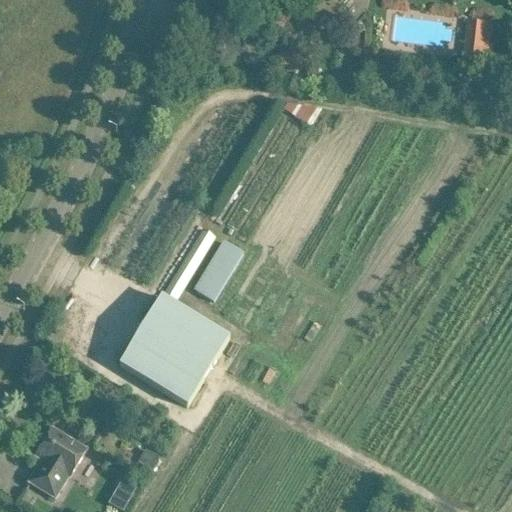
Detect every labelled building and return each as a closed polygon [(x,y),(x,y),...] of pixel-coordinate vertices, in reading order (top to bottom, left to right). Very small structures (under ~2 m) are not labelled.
[(487,66),(491,26),(467,23),(463,63),(487,66)] [(278,58),(277,71),(304,74),(305,62),(278,58)] [(351,65),(348,82),(359,84),(363,68),(351,65)] [(328,123),(334,108),(303,94),(296,109),(328,123)] [(207,288),(229,300),(259,248),(237,236),(207,288)] [(229,342),(174,308),(161,300),(119,369),(188,411),(229,342)] [(87,453),(53,432),(35,460),(42,464),(28,485),(55,502),(68,480),(69,481),(87,453)] [(109,479),(121,458),(103,448),(91,469),(109,479)] [(147,449),(138,464),(152,472),(161,457),(147,449)] [(109,506),(120,511),(123,511),(136,491),(122,483),(109,506)]
